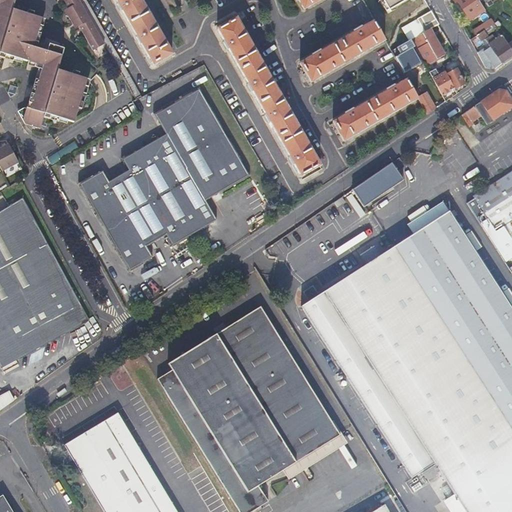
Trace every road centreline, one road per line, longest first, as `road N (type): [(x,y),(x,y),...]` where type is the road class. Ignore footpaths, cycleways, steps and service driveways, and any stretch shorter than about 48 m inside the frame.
road 1 (residential): [(132,331),(486,87)]
road 2 (residential): [(10,127),(132,331)]
road 3 (unknown): [(301,100),(367,57),(376,57),(387,75),(384,85),(313,124)]
road 4 (residential): [(8,418),(132,331)]
